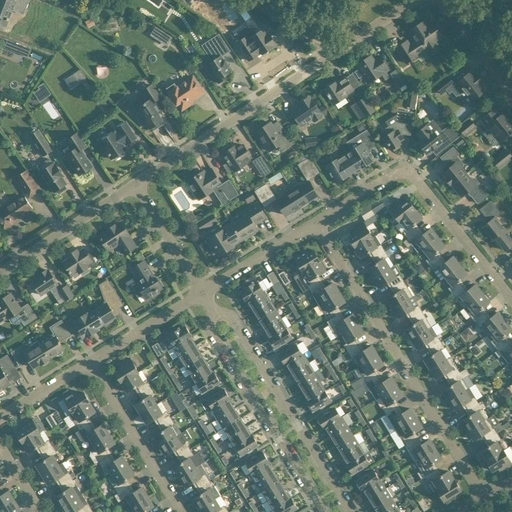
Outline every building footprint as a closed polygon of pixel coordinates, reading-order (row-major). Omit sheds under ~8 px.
[(0,0),(0,24),(5,27),(14,5),(25,9),(28,0),(15,0),(14,0),(0,0)] [(396,48),(402,56),(406,63),(417,56),(415,54),(426,47),(428,50),(437,44),(435,41),(442,36),(439,33),(441,32),(437,24),(435,26),(432,22),(427,25),(424,21),(422,22),(421,22),(422,24),(419,26),(418,25),(417,25),(410,30),(417,41),(410,46),(407,41),(396,48)] [(154,29),(151,33),(158,38),(162,31),(156,27),(154,29)] [(241,40),(237,42),(249,61),(258,55),(257,54),(261,51),(262,54),(275,46),(274,44),(275,43),(274,42),(276,41),(276,38),(275,36),(272,35),(270,36),(269,35),(266,37),(262,30),(254,35),(249,27),(237,35),(241,40)] [(208,66),(206,68),(211,75),(213,74),(219,83),(228,77),(227,74),(231,71),(228,67),(229,66),(225,60),(224,60),(221,56),(229,51),(219,35),(210,40),(214,45),(206,50),(213,61),(207,65),(208,66)] [(17,44),(15,51),(28,56),(31,50),(17,44)] [(388,70),(385,65),(379,56),(377,58),(377,59),(374,61),(371,56),(370,57),(369,56),(364,59),(365,60),(356,65),(359,69),(355,71),(359,78),(363,75),(365,78),(368,83),(374,79),(373,77),(378,73),(382,81),(388,77),(385,72),(388,70)] [(390,74),(397,84),(403,80),(396,70),(390,74)] [(454,84),(446,90),(450,94),(453,92),(456,97),(464,91),(473,101),(479,96),(487,89),(482,83),(483,82),(480,78),(478,75),(475,77),(471,71),(463,78),(457,83),(455,85),(454,84)] [(169,92),(168,92),(177,104),(178,104),(182,109),(191,104),(189,101),(194,98),(203,92),(193,76),(177,87),(176,87),(169,92)] [(448,77),(435,87),(441,94),(446,90),(454,84),(448,77)] [(353,89),(351,86),(346,78),(337,83),(336,81),(332,84),(331,83),(329,83),(326,85),(325,87),(326,88),(324,89),(330,97),(329,98),(329,100),(331,103),(333,104),(334,104),(346,96),(345,95),(353,89)] [(403,80),(397,84),(400,88),(406,84),(403,80)] [(43,84),(39,87),(46,97),(51,94),(43,84)] [(162,120),(157,113),(161,111),(163,114),(164,114),(155,101),(160,98),(152,85),(143,91),(149,100),(132,111),(140,123),(145,120),(150,128),(151,128),(153,131),(163,124),(164,124),(161,121),(162,120)] [(355,103),(365,118),(376,111),(366,96),(355,103)] [(321,113),(316,106),(311,98),(310,98),(309,97),(307,98),(305,98),(302,100),(302,101),(297,104),(298,106),(291,111),(301,126),(313,118),(315,121),(322,116),(319,113),(321,113)] [(496,108),(488,114),(482,119),(490,129),(500,141),(501,142),(511,132),(511,118),(506,111),(501,115),(496,108)] [(410,134),(413,113),(399,110),(397,122),(384,130),(387,135),(384,137),(392,149),(393,148),(394,150),(400,147),(399,145),(400,144),(399,141),(403,138),(401,135),(404,133),(410,134)] [(470,120),(459,129),(458,128),(457,129),(463,137),(476,127),(470,120)] [(293,143),(284,130),(279,121),(272,125),(270,122),(262,127),(255,131),(258,135),(258,134),(270,151),(279,145),(282,150),(293,143)] [(136,138),(131,130),(125,122),(116,128),(117,130),(98,142),(105,151),(106,150),(112,159),(115,157),(117,159),(124,154),(123,152),(126,149),(123,145),(127,143),(127,144),(136,138)] [(417,133),(413,136),(418,143),(419,144),(418,146),(422,151),(424,150),(427,154),(432,149),(436,154),(444,148),(455,139),(459,135),(450,124),(446,128),(438,135),(434,130),(432,131),(427,125),(425,127),(417,133)] [(333,127),(331,131),(334,136),(341,132),(337,125),(333,127)] [(38,130),(30,135),(43,155),(52,150),(38,130)] [(376,145),(370,137),(367,131),(360,135),(363,141),(357,145),(358,146),(352,150),(353,151),(348,154),(357,169),(362,166),(363,167),(372,161),(367,153),(370,151),(369,149),(376,145)] [(74,167),(79,175),(83,173),(84,175),(90,170),(89,168),(92,167),(81,150),(86,146),(77,133),(66,140),(73,150),(66,155),(71,162),(70,163),(73,168),(74,167)] [(316,138),(306,139),(307,146),(317,145),(316,138)] [(251,157),(249,153),(243,145),(237,148),(235,145),(234,146),(232,146),(228,148),(227,150),(223,153),(235,171),(247,163),(251,160),(249,158),(251,157)] [(453,147),(449,151),(441,157),(447,165),(443,168),(443,170),(444,172),(443,173),(447,178),(446,179),(450,184),(451,183),(452,184),(466,174),(461,167),(463,166),(463,164),(456,155),(458,154),(453,147)] [(498,168),(511,157),(507,150),(493,161),(498,168)] [(346,175),(357,169),(348,154),(337,161),(336,159),(325,166),(329,173),(331,172),(337,183),(347,177),(346,175)] [(271,171),(261,156),(253,161),(263,176),(271,171)] [(319,172),(310,158),(299,165),(308,179),(319,172)] [(55,164),(54,162),(53,164),(49,159),(38,166),(42,171),(41,172),(54,192),(57,190),(59,193),(66,188),(64,185),(67,183),(62,177),(63,176),(55,164)] [(41,189),(32,176),(27,169),(15,177),(28,198),(41,189)] [(220,182),(217,177),(212,169),(205,173),(204,171),(196,176),(195,174),(189,178),(190,180),(188,181),(195,192),(193,193),(198,200),(207,194),(213,190),(211,187),(220,182)] [(471,180),(466,174),(452,184),(456,189),(456,191),(458,194),(460,194),(462,196),(468,191),(477,203),(488,194),(475,178),(473,178),(471,180)] [(229,180),(218,187),(227,201),(238,194),(229,180)] [(318,195),(312,186),(309,182),(301,187),(299,185),(292,190),(303,207),(311,202),(309,200),(318,195)] [(267,184),(255,191),(264,206),(276,199),(267,184)] [(303,207),(292,190),(284,194),(286,196),(277,202),(285,215),(293,210),(294,211),(301,207),(301,208),(303,207)] [(255,198),(251,191),(244,195),(248,202),(255,198)] [(32,208),(24,196),(0,211),(0,222),(3,227),(4,228),(19,219),(18,218),(32,208)] [(400,200),(390,208),(389,209),(399,222),(415,209),(408,200),(403,204),(400,200)] [(494,239),(505,230),(495,218),(500,213),(491,201),(481,209),(488,218),(486,219),(488,222),(484,226),(487,231),(486,231),(492,238),(493,237),(494,239)] [(266,217),(261,208),(258,203),(241,213),(244,217),(239,220),(238,219),(233,223),(233,224),(231,225),(241,240),(244,238),(245,239),(252,235),(251,233),(257,230),(254,224),(266,217)] [(362,216),(372,209),(369,204),(358,210),(362,216)] [(376,207),(372,209),(376,215),(377,216),(381,214),(376,207)] [(365,221),(376,215),(372,209),(362,216),(365,221)] [(422,218),(421,217),(422,215),(418,210),(416,211),(415,210),(415,209),(399,222),(400,222),(401,221),(407,229),(403,232),(408,238),(418,230),(414,225),(422,218)] [(213,214),(206,218),(198,224),(202,230),(217,221),(213,214)] [(99,237),(105,245),(108,250),(118,244),(125,254),(136,247),(129,237),(130,236),(121,222),(115,226),(114,225),(107,229),(108,231),(99,237)] [(349,238),(355,247),(372,237),(363,223),(352,230),(355,234),(349,238)] [(233,245),(241,240),(231,225),(224,229),(223,229),(207,239),(212,248),(215,246),(220,254),(222,253),(223,255),(230,251),(229,249),(234,246),(233,245)] [(434,230),(432,231),(430,229),(422,235),(418,230),(408,238),(403,242),(408,247),(417,240),(423,249),(437,237),(436,236),(438,235),(434,230)] [(511,239),(505,230),(494,239),(499,245),(501,244),(506,250),(511,246),(511,247),(511,248),(511,249),(511,239)] [(385,250),(381,244),(375,235),(372,237),(355,247),(355,248),(356,247),(356,249),(355,250),(359,256),(360,255),(361,257),(370,251),(374,257),(385,250)] [(444,246),(437,237),(423,249),(430,257),(426,260),(430,266),(440,258),(436,253),(444,246)] [(78,252),(77,251),(76,250),(68,255),(70,258),(63,262),(69,271),(71,274),(78,270),(80,273),(88,267),(92,268),(95,266),(89,257),(84,249),(78,252)] [(294,257),(299,266),(303,271),(299,273),(300,273),(320,261),(314,251),(308,255),(305,250),(294,257)] [(374,278),(389,268),(384,259),(388,256),(385,250),(374,257),(377,262),(368,268),(374,278)] [(144,258),(141,253),(136,256),(139,261),(144,258)] [(444,263),(440,258),(430,266),(435,272),(439,268),(446,277),(460,265),(453,256),(444,263)] [(139,264),(133,268),(140,280),(136,282),(139,286),(134,289),(138,297),(144,294),(147,299),(159,292),(158,290),(162,287),(161,286),(162,285),(159,280),(158,280),(156,277),(154,278),(144,261),(139,264)] [(320,263),(320,261),(300,273),(309,289),(320,282),(316,276),(325,271),(324,269),(326,268),(322,262),(320,263)] [(415,269),(420,274),(425,270),(420,265),(415,269)] [(458,281),(467,274),(460,265),(446,277),(452,285),(448,288),(453,294),(463,286),(458,281)] [(395,277),(389,268),(374,278),(380,287),(389,281),(393,287),(403,281),(400,274),(395,277)] [(32,281),(37,290),(41,295),(58,283),(49,270),(47,271),(46,270),(40,274),(41,275),(32,281)] [(278,274),(285,285),(291,282),(283,271),(278,274)] [(267,275),(272,284),(273,285),(279,282),(273,272),(267,275)] [(117,308),(123,305),(108,280),(100,285),(106,301),(101,304),(102,306),(95,310),(103,324),(105,323),(106,325),(113,320),(112,319),(115,317),(115,316),(119,313),(117,308)] [(408,299),(413,296),(403,281),(393,287),(396,293),(387,298),(393,308),(408,299)] [(246,302),(264,291),(258,282),(254,284),(253,283),(245,287),(246,289),(240,293),(246,302)] [(319,305),(340,291),(336,284),(334,285),(333,283),(324,288),(320,282),(309,289),(313,296),(319,305)] [(482,293),(475,284),(467,291),(463,286),(453,294),(464,308),(482,293)] [(66,286),(60,290),(66,300),(73,296),(66,286)] [(252,311),(269,300),(264,291),(246,302),(246,303),(248,302),(251,307),(250,308),(252,311)] [(289,298),(285,291),(281,293),(285,300),(289,298)] [(344,302),(343,300),(345,299),(340,291),(319,305),(324,314),(328,320),(339,314),(335,308),(344,302)] [(21,309),(11,295),(10,293),(0,300),(0,321),(7,317),(8,318),(17,313),(25,324),(36,317),(28,304),(21,309)] [(484,296),(482,293),(464,308),(475,322),(485,314),(481,309),(489,302),(487,300),(488,299),(485,295),(484,296)] [(414,308),(408,299),(393,308),(399,318),(408,312),(411,318),(422,311),(418,305),(414,308)] [(259,319),(275,310),(269,300),(252,311),(254,314),(255,313),(259,319)] [(97,328),(103,324),(95,310),(93,312),(92,310),(89,309),(84,312),(83,315),(78,318),(75,320),(73,318),(67,322),(70,326),(75,335),(81,331),(84,336),(85,335),(86,337),(98,330),(97,328)] [(264,329),(281,319),(275,310),(259,319),(263,325),(262,326),(264,329)] [(412,338),(427,329),(432,326),(422,311),(411,318),(415,323),(406,329),(412,338)] [(486,336),(504,321),(497,312),(489,319),(485,314),(475,322),(486,336)] [(343,320),(339,314),(328,320),(327,321),(336,337),(343,333),(358,324),(352,314),(343,320)] [(269,339),(286,328),(281,319),(264,329),(266,333),(267,332),(270,337),(268,338),(269,339)] [(59,341),(62,339),(63,339),(70,335),(65,326),(61,321),(51,327),(55,334),(51,336),(52,337),(41,344),(49,358),(55,354),(56,355),(58,356),(63,353),(63,351),(63,349),(64,349),(60,343),(60,342),(59,341)] [(511,330),(504,321),(486,336),(498,350),(507,342),(503,336),(511,330)] [(312,330),(309,325),(308,323),(305,325),(306,328),(304,329),(307,333),(309,332),(312,330)] [(433,325),(437,334),(443,331),(439,323),(433,325)] [(364,333),(358,324),(343,333),(348,342),(344,345),(348,352),(358,345),(355,339),(364,333)] [(168,337),(173,346),(174,347),(191,336),(186,326),(180,330),(179,328),(171,333),(172,334),(168,337)] [(430,348),(441,342),(432,326),(427,329),(412,338),(418,348),(427,342),(430,348)] [(292,337),(286,328),(269,339),(274,348),(292,337)] [(192,336),(191,336),(174,347),(179,356),(196,345),(194,342),(193,343),(190,337),(192,336)] [(486,336),(472,347),(480,356),(494,345),(486,336)] [(48,359),(49,358),(39,341),(30,347),(27,343),(12,353),(15,357),(20,366),(29,360),(34,367),(40,363),(41,364),(42,364),(44,364),(47,362),(47,361),(48,360),(48,359)] [(152,346),(157,354),(158,356),(164,353),(158,342),(152,346)] [(430,369),(446,360),(440,351),(445,348),(441,342),(430,348),(434,354),(425,359),(430,369)] [(511,346),(511,347),(507,342),(498,350),(494,352),(499,358),(502,355),(509,364),(511,360),(511,346)] [(284,365),(302,354),(296,344),(279,355),(284,365)] [(198,348),(196,345),(179,356),(185,365),(201,355),(197,349),(198,348)] [(373,348),(371,345),(362,351),(358,345),(348,352),(352,358),(356,355),(362,364),(377,355),(376,354),(378,353),(374,347),(373,348)] [(159,363),(152,352),(146,355),(153,366),(159,363)] [(291,373),(308,363),(302,354),(284,365),(285,365),(286,364),(290,370),(289,370),(291,373)] [(323,354),(320,356),(325,365),(329,363),(323,354)] [(6,377),(17,370),(7,355),(0,359),(4,366),(0,368),(0,391),(2,390),(3,388),(10,383),(6,377)] [(205,361),(201,355),(185,365),(191,374),(208,364),(206,360),(205,361)] [(374,370),(383,365),(382,363),(383,362),(380,357),(379,357),(377,355),(362,364),(357,367),(363,376),(367,383),(378,376),(374,370)] [(450,357),(446,360),(430,369),(436,379),(445,373),(449,379),(460,372),(450,357)] [(121,369),(115,373),(121,382),(138,372),(130,358),(118,365),(121,369)] [(170,362),(168,363),(164,365),(169,372),(172,370),(170,367),(173,366),(170,362)] [(297,382),(314,372),(308,363),(291,373),(293,377),(294,376),(297,382)] [(329,363),(325,365),(331,374),(335,372),(329,363)] [(210,367),(208,364),(191,374),(196,383),(214,372),(212,373),(209,368),(210,367)] [(449,399),(468,388),(462,379),(470,374),(466,368),(460,372),(449,379),(452,384),(443,390),(449,399)] [(147,379),(146,379),(141,371),(139,373),(138,372),(121,382),(121,383),(122,383),(123,384),(121,385),(124,391),(126,390),(127,392),(137,386),(140,392),(151,386),(147,379)] [(173,372),(170,375),(175,384),(179,382),(173,372)] [(220,382),(214,372),(196,383),(202,393),(220,382)] [(302,392),(319,381),(314,372),(297,382),(301,388),(300,389),(302,392)] [(398,384),(394,378),(392,379),(391,377),(381,382),(378,376),(367,383),(365,384),(369,391),(370,390),(376,399),(381,396),(396,386),(396,385),(398,384)] [(307,402),(325,391),(319,381),(302,392),(304,395),(305,394),(309,400),(307,401),(307,402)] [(141,414),(156,404),(151,395),(155,393),(151,386),(140,392),(144,399),(135,404),(141,414)] [(402,396),(396,386),(381,396),(387,405),(382,408),(386,414),(397,408),(393,402),(402,396)] [(478,403),(475,396),(469,388),(468,388),(449,399),(455,409),(464,403),(468,409),(478,403)] [(511,393),(508,388),(501,392),(506,399),(510,397),(511,395),(511,393)] [(224,389),(216,394),(202,403),(207,412),(212,409),(230,398),(224,389)] [(90,402),(84,392),(78,396),(75,391),(64,398),(72,412),(90,402)] [(331,400),(325,391),(307,402),(313,411),(331,400)] [(230,399),(230,398),(212,409),(218,418),(235,408),(233,405),(232,405),(229,400),(230,399)] [(347,400),(351,407),(355,405),(351,398),(347,400)] [(466,431),(488,418),(482,409),(486,407),(482,400),(478,403),(468,409),(471,415),(462,420),(463,423),(462,424),(466,431)] [(90,402),(69,414),(79,430),(90,423),(86,417),(95,412),(89,402),(90,402)] [(162,413),(156,404),(141,414),(147,423),(156,418),(160,424),(170,417),(166,411),(162,413)] [(190,405),(186,407),(189,412),(195,409),(192,404),(190,405)] [(323,428),(341,417),(335,407),(317,418),(323,428)] [(237,411),(235,408),(218,418),(223,428),(240,418),(236,412),(237,411)] [(401,414),(397,408),(386,414),(390,421),(395,418),(400,427),(416,418),(410,408),(401,414)] [(354,412),(359,419),(362,417),(358,410),(354,412)] [(56,411),(51,414),(58,425),(63,422),(56,411)] [(58,425),(51,414),(45,417),(52,429),(58,425)] [(160,445),(176,436),(170,427),(175,424),(170,417),(160,424),(164,430),(154,436),(160,445)] [(330,437),(347,426),(341,417),(323,428),(324,428),(325,427),(329,433),(328,433),(330,437)] [(367,423),(362,417),(359,419),(363,426),(367,423)] [(17,433),(23,443),(40,432),(31,418),(20,426),(22,430),(17,433)] [(243,424),(240,418),(223,428),(229,437),(246,426),(244,423),(243,424)] [(422,427),(421,426),(422,425),(419,419),(417,420),(416,418),(400,427),(406,436),(401,439),(406,446),(416,439),(412,433),(422,427)] [(497,433),(504,429),(500,423),(493,427),(488,418),(466,431),(471,438),(472,437),(474,440),(483,434),(486,440),(497,433)] [(94,430),(90,423),(79,430),(76,432),(81,440),(85,441),(90,438),(93,443),(109,434),(103,424),(94,430)] [(210,432),(206,425),(202,428),(207,435),(210,432)] [(248,429),(246,426),(229,437),(235,446),(253,435),(252,435),(251,436),(247,430),(248,429)] [(336,445),(352,435),(347,426),(330,437),(332,440),(333,439),(336,445)] [(42,453),(53,446),(49,440),(44,442),(39,434),(40,433),(40,432),(23,443),(29,452),(38,447),(42,453)] [(190,449),(186,442),(180,433),(176,436),(160,445),(162,447),(160,448),(163,454),(165,453),(166,455),(175,449),(179,455),(190,449)] [(490,445),(481,451),(487,460),(486,460),(486,461),(502,451),(497,442),(501,439),(497,433),(486,440),(490,445)] [(114,443),(109,434),(93,443),(96,448),(91,451),(90,456),(95,464),(95,463),(109,455),(105,449),(114,443)] [(258,444),(253,435),(235,446),(241,455),(258,444)] [(341,455),(358,445),(352,435),(336,445),(340,451),(339,452),(341,455)] [(432,441),(431,442),(429,439),(420,445),(416,439),(406,446),(415,461),(436,448),(432,441)] [(222,451),(218,444),(214,446),(218,453),(222,451)] [(346,465),(364,454),(358,445),(341,455),(343,458),(344,458),(347,463),(346,464),(346,465)] [(58,465),(52,456),(57,453),(53,446),(42,453),(46,459),(37,465),(42,474),(58,465)] [(441,459),(439,456),(441,455),(436,448),(415,461),(421,470),(417,472),(421,479),(425,477),(436,470),(432,464),(441,459)] [(199,452),(194,456),(190,449),(179,455),(183,462),(174,467),(180,477),(200,465),(205,461),(199,452)] [(511,464),(507,456),(503,450),(502,451),(486,461),(492,470),(498,467),(501,471),(511,464)] [(263,452),(254,457),(245,463),(251,472),(269,461),(263,452)] [(370,463),(364,454),(346,465),(352,474),(370,463)] [(113,461),(109,455),(95,463),(96,465),(99,463),(103,469),(107,470),(109,469),(113,475),(128,465),(122,456),(113,461)] [(269,462),(269,461),(251,472),(257,482),(274,471),(272,468),(271,468),(267,463),(269,462)] [(72,478),(68,471),(63,462),(58,465),(42,474),(43,475),(42,476),(45,482),(47,481),(48,484),(57,478),(61,484),(72,478)] [(129,487),(125,480),(134,475),(133,473),(134,472),(131,466),(129,467),(128,465),(113,475),(118,484),(114,486),(118,493),(129,487)] [(209,480),(205,474),(200,465),(180,477),(186,486),(195,481),(198,487),(209,480)] [(229,470),(234,479),(238,477),(232,468),(229,470)] [(362,490),(380,479),(374,470),(356,481),(362,490)] [(439,476),(436,470),(425,477),(434,493),(438,491),(455,480),(454,480),(448,471),(439,476)] [(276,474),(274,471),(257,482),(262,491),(278,481),(275,475),(276,474)] [(393,475),(397,482),(401,479),(397,473),(393,475)] [(65,491),(56,496),(62,506),(77,496),(81,494),(79,492),(80,491),(77,487),(76,487),(75,485),(76,485),(72,478),(61,484),(65,491)] [(368,499),(385,489),(380,479),(362,490),(362,491),(364,490),(367,495),(366,496),(368,499)] [(405,486),(401,479),(397,482),(401,488),(405,486)] [(215,486),(213,487),(209,480),(198,487),(202,493),(193,499),(194,500),(193,501),(196,507),(198,506),(199,508),(220,495),(215,486)] [(461,490),(455,480),(438,491),(446,505),(458,498),(455,493),(461,490)] [(282,487),(278,481),(262,491),(268,500),(285,489),(283,486),(282,487)] [(118,493),(114,495),(119,502),(122,500),(123,499),(125,502),(124,502),(126,506),(127,506),(129,508),(147,497),(147,496),(148,495),(144,489),(143,490),(141,487),(132,493),(129,487),(118,493)] [(287,493),(285,489),(268,500),(274,509),(291,498),(289,499),(286,493),(287,493)] [(375,508),(391,498),(385,489),(368,499),(370,503),(371,502),(375,508)] [(0,495),(0,509),(14,500),(8,491),(0,495)] [(404,493),(408,500),(412,497),(408,491),(404,493)] [(77,496),(62,506),(65,511),(73,511),(77,510),(78,511),(87,511),(91,509),(87,503),(82,493),(81,494),(77,496)] [(228,511),(229,511),(224,505),(226,504),(220,495),(199,508),(201,511),(228,511)] [(144,511),(153,506),(147,497),(129,508),(127,509),(129,511),(144,511)] [(416,504),(412,497),(408,500),(412,507),(416,504)] [(429,508),(423,497),(417,500),(424,511),(429,508)] [(290,511),(297,508),(291,498),(274,509),(275,511),(290,511)] [(388,511),(397,507),(391,498),(375,508),(377,511),(388,511)] [(16,511),(20,510),(14,500),(0,509),(0,511),(16,511)]
